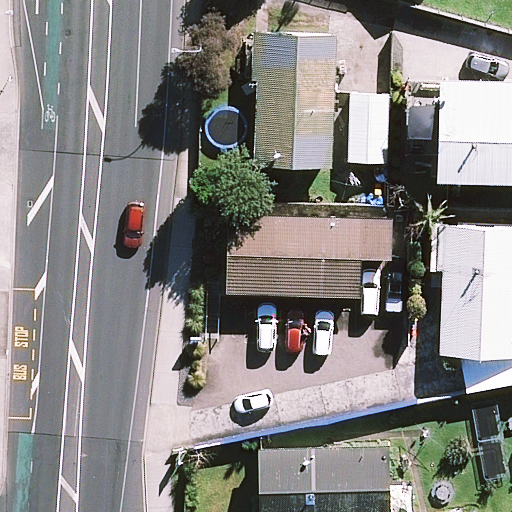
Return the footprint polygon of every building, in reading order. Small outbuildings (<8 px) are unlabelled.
[(342,172),(344,39),(260,37),(259,88),(265,88),(263,171),(342,172)] [(511,85),(446,83),(443,184),(511,185),(511,85)] [(396,100),(357,99),(356,168),(395,169),(396,100)] [(235,289),(235,298),(368,302),(369,263),(398,263),(399,222),(237,218),(235,289)] [(511,359),(511,233),(452,231),(447,357),(511,359)] [(266,453),(267,511),(399,511),(397,449),(270,453),(266,453)]
